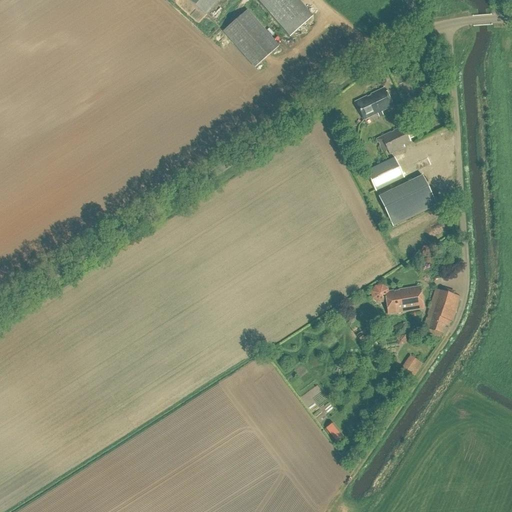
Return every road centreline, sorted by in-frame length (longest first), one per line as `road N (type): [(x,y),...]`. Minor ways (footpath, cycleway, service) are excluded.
road 1 (unclassified): [(0,309),(384,50),(446,25)]
road 2 (unclassified): [(450,333),(466,278),(446,25)]
